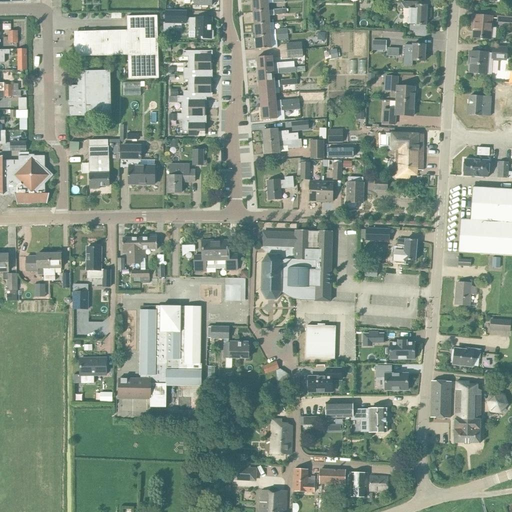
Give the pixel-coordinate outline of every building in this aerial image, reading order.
[(252,0),(253,12),(269,10),(268,3),(285,3),(284,0),(252,0)] [(408,24),(426,25),(426,17),(431,17),(431,9),(427,9),(427,5),(416,5),(416,2),(403,2),(403,0),(371,0),(371,1),(400,2),(400,8),(409,9),(408,24)] [(288,9),(285,10),(285,9),(269,10),(253,12),(254,24),(270,23),(269,15),(286,14),(285,12),(288,11),(288,9)] [(166,11),(166,23),(164,23),(164,29),(174,29),(174,23),(186,23),(186,11),(166,11)] [(496,22),(511,22),(511,11),(497,11),(496,22)] [(128,55),(129,79),(159,78),(157,15),(127,16),(127,30),(76,31),(77,56),(128,55)] [(473,38),(490,39),(492,17),(473,15),(472,23),(474,24),(473,38)] [(196,31),(196,38),(211,38),(211,18),(196,18),(189,18),(189,31),(196,31)] [(254,24),(255,36),(287,34),(287,29),(270,30),(270,23),(254,24)] [(407,33),(407,27),(397,27),(397,25),(372,26),(372,38),(398,37),(397,33),(407,33)] [(367,74),(368,31),(343,30),(342,48),(344,48),(344,59),(349,59),(348,73),(367,74)] [(329,43),(333,37),(324,33),(321,39),(329,43)] [(255,36),(256,49),(272,48),(271,40),(287,39),(287,34),(255,36)] [(372,50),(386,50),(386,40),(372,40),(372,50)] [(287,51),(303,49),(302,42),(286,43),(287,51)] [(403,66),(412,67),(413,61),(424,61),(425,45),(412,44),(412,45),(404,45),(403,66)] [(487,74),(492,74),(493,60),(507,61),(508,47),(493,46),(492,53),(470,52),(469,59),(471,59),(470,73),(487,74)] [(386,56),(398,56),(398,47),(386,47),(386,56)] [(0,49),(0,62),(5,63),(4,54),(10,54),(10,50),(0,49)] [(303,49),(287,51),(287,59),(303,57),(303,49)] [(188,63),(211,63),(211,54),(210,54),(210,51),(183,51),(183,57),(188,57),(188,63)] [(256,57),(257,70),(290,67),(289,62),(273,64),(272,56),(256,57)] [(17,58),(17,71),(27,71),(26,58),(17,58)] [(183,74),(210,74),(210,70),(211,70),(211,63),(188,63),(188,68),(183,68),(183,74)] [(257,70),(259,83),(274,81),(274,74),(296,72),(296,67),(290,67),(257,70)] [(69,105),(69,116),(87,115),(87,114),(111,114),(110,70),(77,71),(77,85),(69,85),(69,105)] [(188,86),(211,86),(211,77),(210,77),(210,74),(183,74),(183,80),(188,80),(188,86)] [(395,101),(414,102),(415,87),(398,86),(398,76),(385,76),(384,91),(396,92),(395,101)] [(259,83),(260,95),(275,93),(275,87),(280,87),(280,86),(297,84),(297,79),(274,81),(259,83)] [(125,95),(143,94),(143,81),(125,82),(125,95)] [(0,90),(13,90),(18,90),(18,83),(13,83),(13,85),(4,85),(4,83),(0,82),(0,90)] [(183,91),(183,97),(205,97),(210,97),(210,93),(211,93),(211,86),(188,86),(188,91),(183,91)] [(0,90),(0,98),(4,98),(4,97),(14,97),(13,90),(0,90)] [(260,95),(261,107),(293,104),(293,100),(276,101),(275,93),(260,95)] [(466,115),(490,116),(491,96),(470,95),(469,105),(467,105),(466,115)] [(182,108),(205,108),(205,97),(183,97),(171,97),(171,103),(178,103),(178,102),(182,102),(182,108)] [(382,124),(395,125),(396,115),(413,116),(414,102),(395,101),(395,110),(383,109),(382,124)] [(261,107),(262,120),(277,119),(277,111),(300,109),(299,104),(293,104),(261,107)] [(177,120),(182,120),(203,120),(203,116),(205,116),(205,108),(182,108),(182,113),(177,113),(177,120)] [(364,118),(365,110),(357,110),(357,117),(364,118)] [(188,136),(197,136),(197,132),(205,132),(205,123),(203,123),(203,120),(182,120),(182,131),(188,131),(188,136)] [(277,129),(263,130),(263,142),(296,140),(298,139),(297,133),(288,134),(288,135),(284,135),(284,131),(278,132),(277,129)] [(328,143),(343,143),(342,130),(327,130),(328,143)] [(403,155),(423,156),(423,134),(391,133),(391,150),(396,150),(403,150),(403,155)] [(288,149),(302,148),(301,139),(298,139),(296,140),(263,142),(264,154),(279,153),(279,146),(288,146),(288,149)] [(309,141),(310,160),(323,160),(323,141),(309,141)] [(10,151),(26,151),(26,142),(10,142),(10,151)] [(154,166),(154,160),(141,160),(141,145),(121,144),(121,160),(129,160),(129,184),(154,184),(154,166)] [(88,146),(89,188),(99,188),(99,186),(109,185),(108,146),(88,146)] [(352,158),(352,147),(328,147),(328,158),(352,158)] [(488,155),(488,147),(476,147),(475,154),(488,155)] [(192,149),(192,165),(204,165),(204,149),(192,149)] [(395,178),(410,178),(410,169),(422,170),(423,156),(403,155),(403,150),(396,150),(395,178)] [(34,154),(29,154),(29,152),(19,153),(19,156),(18,156),(18,160),(3,160),(3,156),(0,156),(0,191),(2,191),(15,194),(17,203),(47,203),(49,193),(45,193),(45,183),(53,175),(45,166),(45,155),(34,155),(34,154)] [(462,159),(462,176),(488,177),(489,161),(462,159)] [(497,178),(511,179),(511,176),(511,171),(508,172),(509,162),(498,161),(497,178)] [(309,180),(310,163),(301,162),(300,180),(309,180)] [(333,162),(332,180),(341,180),(342,162),(333,162)] [(169,193),(181,193),(181,181),(195,181),(195,170),(189,170),(189,164),(169,164),(170,170),(170,175),(169,175),(169,193)] [(293,188),(294,188),(293,177),(284,177),(284,180),(280,180),(279,180),(267,180),(268,200),(281,199),(280,188),(293,188)] [(388,179),(375,179),(375,190),(388,190),(388,179)] [(309,201),(320,201),(320,183),(320,181),(310,181),(309,201)] [(320,201),(332,202),(333,182),(320,181),(320,183),(320,201)] [(347,182),(346,202),(363,203),(363,183),(347,182)] [(511,189),(472,187),(470,219),(460,219),(458,252),(511,256),(511,189)] [(361,240),(390,241),(390,230),(366,228),(366,230),(362,230),(361,240)] [(276,299),(281,291),(283,292),(284,293),(287,294),(289,295),(294,296),(296,297),(315,297),(315,299),(330,299),(332,231),(295,230),(295,233),(263,232),(262,247),(263,247),(263,249),(265,251),(268,251),(268,254),(267,254),(262,262),(261,291),(266,299),(276,299)] [(140,264),(140,259),(139,237),(122,238),(123,253),(127,253),(128,264),(140,264)] [(139,237),(140,259),(146,259),(146,249),(157,249),(157,237),(139,237)] [(403,260),(415,261),(417,240),(405,239),(405,240),(398,239),(397,251),(404,252),(403,260)] [(193,255),(194,272),(206,272),(206,269),(216,269),(215,240),(202,241),(202,255),(193,255)] [(226,268),(226,271),(238,271),(238,254),(229,254),(228,240),(215,240),(216,269),(226,268)] [(86,270),(100,270),(101,248),(95,247),(95,244),(90,244),(89,244),(89,247),(87,247),(86,270)] [(181,245),(182,254),(193,254),(193,245),(181,245)] [(44,281),(49,281),(49,253),(37,253),(37,256),(26,256),(27,271),(38,271),(38,268),(44,268),(44,281)] [(49,281),(55,281),(55,268),(61,268),(61,253),(49,253),(49,281)] [(6,295),(7,301),(17,301),(17,290),(17,273),(8,274),(8,272),(8,254),(0,254),(0,271),(2,272),(3,280),(6,280),(7,290),(9,290),(9,294),(6,295)] [(111,287),(111,270),(102,270),(102,287),(111,287)] [(132,282),(140,282),(140,270),(131,270),(131,278),(132,278),(132,282)] [(140,282),(140,283),(150,283),(149,270),(140,270),(140,282)] [(224,301),(244,302),(245,279),(225,279),(224,301)] [(454,304),(469,305),(470,294),(476,295),(477,287),(471,286),(471,283),(456,282),(454,304)] [(45,297),(45,284),(34,284),(34,297),(45,297)] [(73,310),(89,310),(89,292),(73,292),(73,310)] [(150,407),(166,407),(166,386),(201,386),(201,371),(199,371),(199,364),(200,364),(199,364),(200,307),(201,307),(201,306),(185,306),(185,309),(181,309),(181,306),(156,306),(156,310),(140,309),(139,375),(140,375),(140,378),(118,378),(118,398),(150,399),(150,407)] [(511,320),(491,319),(490,330),(510,332),(511,320)] [(223,358),(248,358),(248,346),(248,343),(230,342),(228,342),(229,339),(229,327),(211,326),(211,327),(208,327),(208,339),(211,339),(224,339),(223,342),(223,358)] [(337,358),(336,326),(307,326),(308,359),(337,358)] [(378,334),(372,334),(372,343),(383,343),(383,334),(378,334)] [(397,343),(389,343),(389,359),(414,359),(414,343),(406,343),(406,342),(397,342),(397,343)] [(472,359),(479,360),(480,350),(464,348),(464,350),(453,349),(453,355),(451,355),(450,363),(452,364),(451,366),(471,368),(472,359)] [(79,376),(107,376),(107,357),(79,357),(79,376)] [(262,366),(265,374),(279,369),(276,361),(262,366)] [(408,390),(407,374),(391,374),(391,366),(375,367),(375,380),(383,379),(384,390),(408,390)] [(332,392),(332,380),(341,380),(341,369),(325,369),(325,376),(307,376),(307,392),(332,392)] [(431,417),(450,418),(451,381),(431,381),(430,417),(431,417)] [(454,443),(479,443),(481,390),(478,389),(478,384),(469,384),(469,382),(455,381),(454,443)] [(100,403),(112,403),(112,393),(100,392),(100,403)] [(490,412),(502,414),(509,404),(504,393),(493,392),(486,402),(490,412)] [(386,408),(353,409),(353,402),(326,403),(326,419),(351,418),(351,421),(360,421),(361,431),(369,431),(369,432),(386,432),(386,408)] [(270,453),(291,454),(292,426),(281,425),(281,420),(271,419),(270,453)] [(235,480),(256,481),(257,468),(235,467),(235,480)] [(293,491),(314,492),(315,477),(307,477),(308,469),(294,468),(293,491)] [(319,483),(345,484),(346,470),(320,469),(319,483)] [(352,473),(351,496),(366,497),(367,474),(352,473)] [(370,476),(370,491),(387,491),(387,477),(370,476)] [(327,485),(327,493),(338,493),(339,485),(327,485)] [(285,511),(286,491),(260,490),(259,511),(285,511)]
